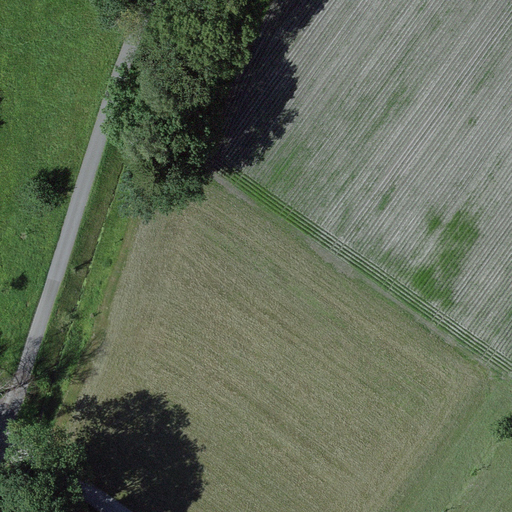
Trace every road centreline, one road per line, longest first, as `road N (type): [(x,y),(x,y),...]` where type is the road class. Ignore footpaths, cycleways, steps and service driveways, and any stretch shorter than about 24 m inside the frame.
road 1 (track): [(0,439),(152,0)]
road 2 (track): [(1,434),(109,511)]
